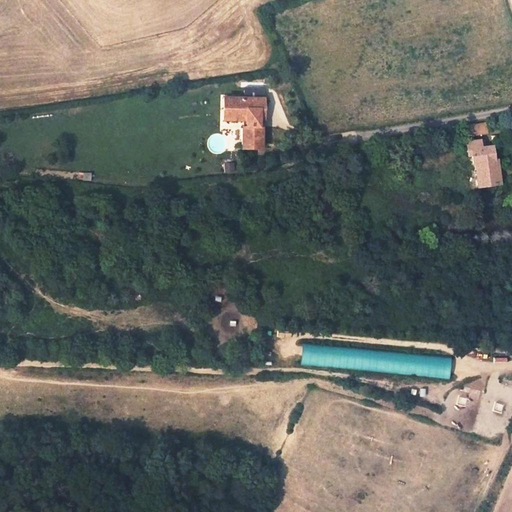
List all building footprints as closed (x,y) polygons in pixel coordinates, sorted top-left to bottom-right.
[(260,118),(260,96),(231,96),(230,106),(220,106),(220,118),(243,117),(243,124),(240,124),(240,146),(260,146),(260,124),(257,124),(257,118),(260,118)] [(230,106),(231,96),(220,96),(220,106),(230,106)] [(481,134),(479,123),(461,126),(463,137),(481,134)] [(475,151),(474,143),(458,145),(460,153),(464,152),(475,151)] [(470,166),(476,190),(493,188),(492,180),(496,179),(494,169),(488,169),(487,164),(489,163),(487,149),(475,151),(464,152),(466,166),(470,166)] [(453,356),(301,347),(299,376),(451,385),(453,356)]
